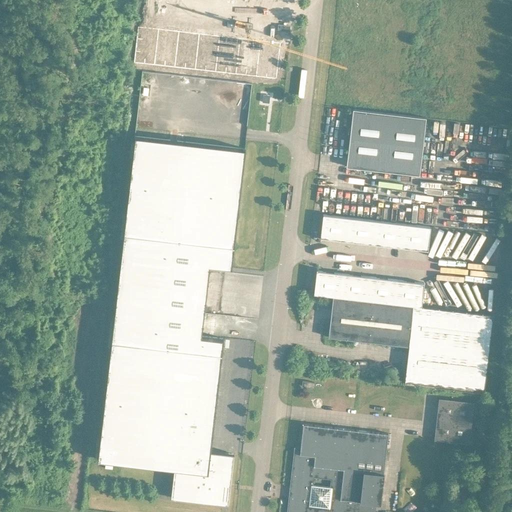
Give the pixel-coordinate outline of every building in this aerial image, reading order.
[(328,89),(325,110),(511,131),(511,0),(408,0),(506,11),(495,108),(328,89)] [(335,28),(332,52),(477,69),(479,45),(335,28)] [(138,32),(134,68),(277,84),(281,48),(138,32)] [(346,171),(419,179),(426,122),(353,113),(346,171)] [(135,140),(98,463),(174,472),(177,472),(174,502),(171,501),(171,502),(180,503),(219,508),(228,509),(228,508),(225,508),(231,458),(234,459),(234,458),(225,457),(210,455),(223,342),(201,340),(210,269),(232,271),(245,153),(135,140)] [(320,242),(428,254),(431,231),(323,218),(320,242)] [(333,300),(421,310),(424,287),(317,274),(314,298),(333,300)] [(421,310),(333,300),(328,341),(409,350),(405,387),(484,396),(493,318),(421,310)] [(439,402),(434,444),(469,448),(474,406),(439,402)] [(303,428),(300,453),(295,452),(291,493),(293,494),(292,502),(290,501),(288,511),(374,511),(375,507),(381,508),(388,437),(303,428)]
